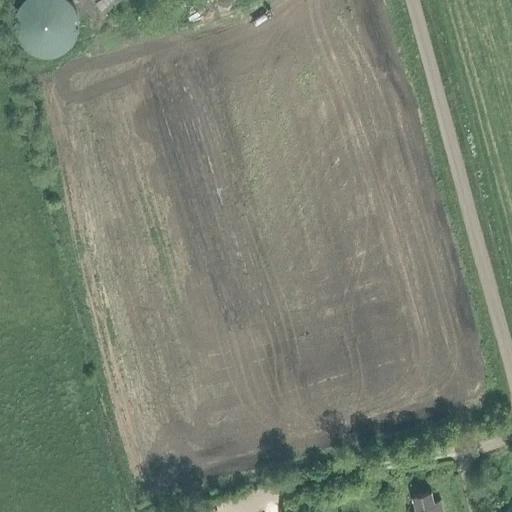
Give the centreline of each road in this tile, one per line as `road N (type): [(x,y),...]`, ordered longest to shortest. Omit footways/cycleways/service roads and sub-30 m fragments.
road 1 (track): [(410,0),(511,376)]
road 2 (track): [(511,434),(237,505)]
